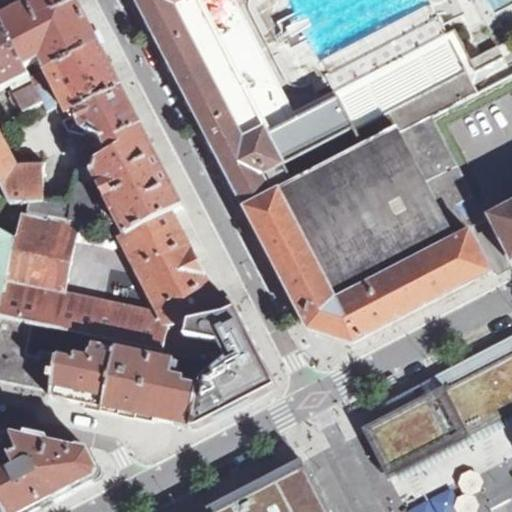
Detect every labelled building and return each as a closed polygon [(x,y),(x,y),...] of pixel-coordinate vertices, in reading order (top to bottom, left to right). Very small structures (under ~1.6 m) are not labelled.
[(47,0),(2,24),(26,70),(35,65),(38,69),(42,67),(40,63),(40,60),(45,58),(49,74),(101,48),(84,15),(76,0),(47,0)] [(137,0),(181,84),(233,184),(256,183),(265,177),(267,180),(355,134),(363,149),(364,150),(400,131),(402,134),(433,118),(479,94),(471,78),(504,59),(498,48),(471,61),(455,31),(437,40),(426,20),(335,68),(349,95),(291,125),(225,0),(137,0)] [(25,114),(43,104),(26,70),(2,24),(0,24),(0,93),(11,88),(25,114)] [(101,48),(49,74),(72,118),(77,115),(122,91),(115,78),(116,77),(101,48)] [(122,91),(77,115),(87,133),(108,142),(108,147),(114,156),(132,147),(129,143),(146,135),(123,91),(122,91)] [(0,126),(11,121),(2,104),(0,105),(0,126)] [(364,150),(363,149),(247,210),(311,333),(357,348),(496,276),(458,206),(474,198),(433,118),(402,134),(400,131),(364,150)] [(24,205),(46,204),(44,168),(18,169),(0,134),(0,184),(11,206),(24,205)] [(128,237),(173,214),(184,209),(146,135),(129,143),(132,147),(114,156),(104,161),(98,164),(96,173),(97,177),(128,237)] [(82,155),(79,169),(96,173),(98,164),(104,161),(82,155)] [(82,185),(97,177),(96,173),(79,169),(72,203),(46,204),(24,205),(23,216),(102,226),(82,185)] [(511,207),(490,219),(511,262),(511,207)] [(169,330),(227,317),(197,260),(173,214),(128,237),(112,245),(102,226),(23,216),(15,256),(14,256),(2,319),(33,326),(165,355),(169,330)] [(0,324),(2,319),(14,256),(12,255),(15,242),(0,233),(0,324)] [(202,362),(251,337),(238,312),(227,317),(169,330),(165,355),(202,362)] [(214,376),(234,412),(255,401),(278,389),(265,364),(251,337),(202,362),(206,363),(203,381),(214,376)] [(450,372),(385,406),(392,420),(367,432),(391,476),(471,435),(511,412),(511,339),(476,359),(450,372)] [(173,426),(193,430),(200,391),(184,388),(185,382),(172,379),(175,365),(94,348),(91,363),(78,360),(77,363),(75,362),(75,364),(58,360),(56,377),(54,394),(53,400),(123,415),(173,426)] [(0,434),(0,465),(4,464),(13,460),(20,457),(13,437),(0,434)] [(98,483),(101,470),(92,454),(13,437),(20,457),(13,460),(20,472),(15,474),(12,468),(7,470),(4,464),(0,465),(0,499),(6,511),(41,511),(56,504),(98,483)] [(328,511),(314,481),(304,462),(301,457),(291,462),(273,471),(269,474),(243,487),(238,490),(206,508),(208,511),(328,511)] [(511,511),(511,502),(501,508),(502,511),(511,511)]
